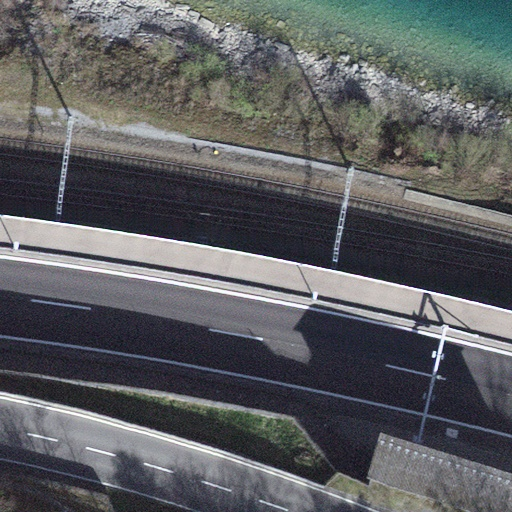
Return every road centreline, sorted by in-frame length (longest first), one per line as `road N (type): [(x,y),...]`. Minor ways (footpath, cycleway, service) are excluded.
road 1 (motorway): [(511,398),(323,353),(0,298)]
road 2 (tertiary): [(0,432),(75,446),(286,511)]
